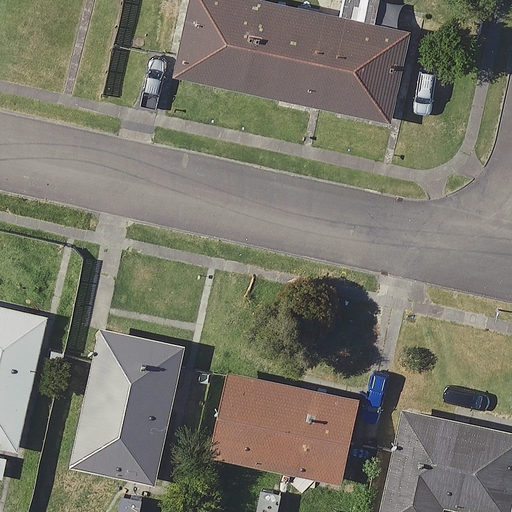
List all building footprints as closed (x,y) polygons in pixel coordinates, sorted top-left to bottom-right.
[(402,26),(286,0),(185,0),(171,67),(383,114),(402,26)] [(32,310),(0,302),(0,441),(3,442),(32,310)] [(177,335),(93,317),(63,457),(147,475),(177,335)] [(350,390),(220,362),(202,446),(332,473),(350,390)] [(511,461),(511,428),(395,404),(372,511),(433,511),(436,498),(501,511),(511,461)]
